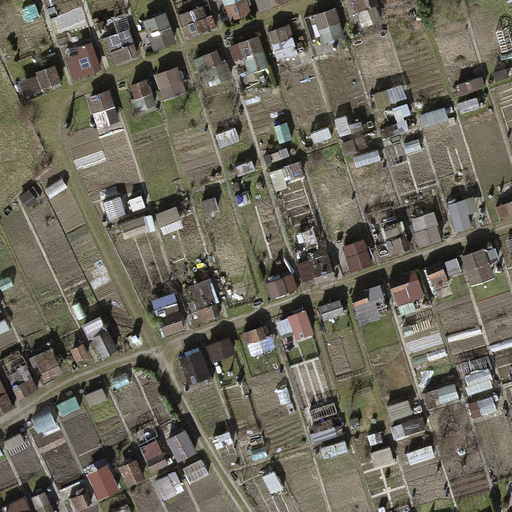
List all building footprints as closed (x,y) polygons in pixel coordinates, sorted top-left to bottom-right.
[(244,0),(221,0),(230,24),(251,17),(244,0)] [(291,0),(256,0),(255,0),(260,16),(293,6),(291,0)] [(375,0),(348,0),(357,26),(382,17),(375,0)] [(336,8),(313,15),(322,41),(345,33),(336,8)] [(203,9),(178,17),(187,42),(211,34),(203,9)] [(172,17),(144,26),(154,55),(182,46),(172,17)] [(292,21),(269,28),(280,60),(303,53),(292,21)] [(260,36),(236,44),(246,76),(270,68),(260,36)] [(223,47),(194,57),(203,85),(232,75),(223,47)] [(93,48),(79,52),(88,81),(103,76),(93,48)] [(136,48),(111,56),(115,70),(141,62),(136,48)] [(181,63),(154,72),(163,98),(190,89),(181,63)] [(57,66),(17,79),(23,98),(63,85),(57,66)] [(484,73),(457,81),(461,93),(487,85),(484,73)] [(149,78),(129,85),(136,105),(156,99),(149,78)] [(511,82),(498,87),(501,96),(511,92),(511,82)] [(390,85),(375,91),(380,105),(395,100),(390,85)] [(110,88),(84,96),(95,128),(121,120),(110,88)] [(478,94),(463,99),(467,114),(482,109),(478,94)] [(408,103),(399,106),(403,117),(412,114),(408,103)] [(432,142),(460,133),(450,107),(423,116),(432,142)] [(354,109),(337,115),(340,126),(358,120),(354,109)] [(418,116),(382,128),(386,139),(422,127),(418,116)] [(364,120),(352,124),(360,147),(372,143),(364,120)] [(249,124),(217,135),(221,148),(253,138),(249,124)] [(291,125),(278,129),(282,141),(295,137),(291,125)] [(331,131),(317,135),(320,146),(334,141),(331,131)] [(420,136),(404,141),(408,152),(424,147),(420,136)] [(101,146),(73,155),(77,168),(106,159),(101,146)] [(381,148),(356,156),(360,167),(384,159),(381,148)] [(285,149),(267,155),(271,167),(288,161),(285,149)] [(302,156),(288,161),(292,173),(306,168),(302,156)] [(511,184),(496,190),(504,216),(511,213),(511,184)] [(144,190),(128,195),(132,208),(148,203),(144,190)] [(217,192),(198,199),(202,213),(222,206),(217,192)] [(316,203),(291,211),(295,222),(319,214),(316,203)] [(436,205),(411,213),(421,244),(446,236),(436,205)] [(471,207),(449,214),(454,231),(476,223),(471,207)] [(151,212),(123,221),(128,235),(156,226),(151,212)] [(403,216),(375,225),(382,250),(411,241),(403,216)] [(346,248),(356,272),(376,264),(366,240),(346,248)] [(485,244),(462,251),(471,277),(494,269),(485,244)] [(333,250),(310,258),(318,283),(341,276),(333,250)] [(443,259),(426,265),(434,288),(451,282),(443,259)] [(297,270),(276,277),(281,292),(302,285),(297,270)] [(406,273),(389,278),(397,301),(413,296),(406,273)] [(368,285),(352,291),(359,314),(376,309),(368,285)] [(177,288),(154,296),(166,333),(190,326),(177,288)] [(203,322),(224,315),(215,288),(194,294),(203,322)] [(342,297),(322,303),(327,319),(348,312),(342,297)] [(84,300),(76,304),(81,316),(90,313),(84,300)] [(309,308),(280,318),(287,339),(316,330),(309,308)] [(271,319),(242,328),(247,341),(275,332),(271,319)] [(112,326),(95,333),(105,354),(121,346),(112,326)] [(232,333),(207,341),(216,370),(242,362),(232,333)] [(53,339),(29,349),(44,382),(68,371),(53,339)] [(87,347),(77,351),(84,367),(94,362),(87,347)] [(511,364),(502,368),(507,382),(511,380),(511,364)] [(31,367),(12,376),(22,397),(40,389),(31,367)] [(3,379),(0,380),(0,416),(16,409),(3,379)] [(133,383),(115,391),(118,398),(136,391),(133,383)] [(502,386),(480,393),(483,405),(505,398),(502,386)] [(437,388),(425,392),(429,404),(441,400),(437,388)] [(415,391),(390,398),(395,412),(419,404),(415,391)] [(56,409),(28,422),(33,433),(61,420),(56,409)] [(427,412),(391,423),(395,434),(430,422),(427,412)] [(339,417),(311,426),(316,441),(345,432),(339,417)] [(382,425),(369,430),(373,441),(386,437),(382,425)] [(175,439),(147,452),(153,465),(181,452),(175,439)] [(253,439),(239,443),(246,462),(260,458),(253,439)] [(140,454),(120,463),(131,486),(150,477),(140,454)] [(311,465),(288,478),(294,490),(317,477),(311,465)] [(159,487),(180,477),(176,468),(155,477),(159,487)] [(271,469),(242,483),(248,495),(277,481),(271,469)] [(88,481),(68,490),(77,509),(96,500),(88,481)] [(174,506),(191,498),(187,490),(170,497),(174,506)] [(35,511),(27,492),(3,503),(6,511),(35,511)] [(56,496),(41,503),(45,511),(57,511),(63,510),(56,496)]
